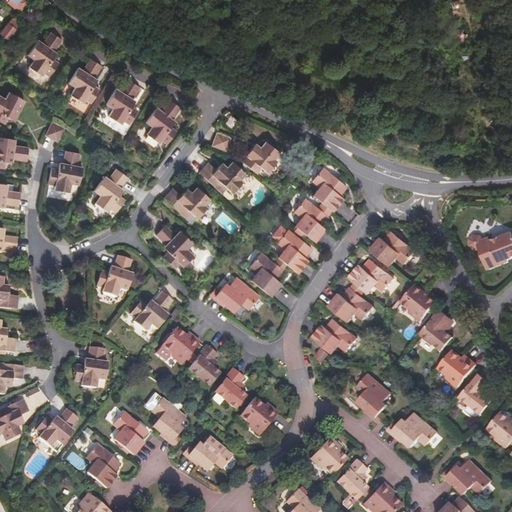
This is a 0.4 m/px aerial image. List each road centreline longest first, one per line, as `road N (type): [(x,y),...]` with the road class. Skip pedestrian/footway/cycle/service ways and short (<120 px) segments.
road 1 (residential): [(225,92),(123,235),(33,266)]
road 2 (tertiary): [(61,0),(145,57),(225,92)]
road 3 (residential): [(379,202),(296,312),(289,357)]
road 4 (residential): [(300,412),(347,425),(428,500)]
road 5 (residential): [(33,266),(46,326),(61,347),(46,391)]
road 6 (residential): [(224,508),(162,471),(148,471),(118,498)]
road 7 (residential): [(33,266),(28,222),(42,147)]
